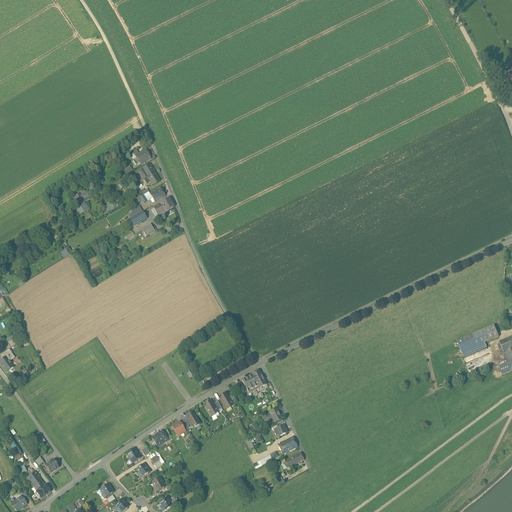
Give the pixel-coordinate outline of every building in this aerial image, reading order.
[(145,150),(135,157),(140,165),(151,159),(145,150)] [(149,165),(139,171),(147,184),(150,182),(152,186),(159,181),(149,165)] [(160,188),(150,195),(155,203),(165,197),(160,188)] [(143,190),(136,194),(137,195),(138,198),(140,197),(145,195),(145,194),(144,192),(143,190)] [(169,199),(160,204),(153,208),(158,217),(165,213),(174,208),(169,199)] [(84,202),(74,209),(78,215),(89,209),(84,202)] [(112,204),(102,210),(104,214),(114,209),(112,204)] [(139,206),(134,209),(134,210),(134,209),(135,211),(131,213),(133,217),(142,211),(139,206)] [(143,212),(128,221),(132,228),(147,219),(143,212)] [(150,225),(141,230),(146,237),(155,232),(150,225)] [(59,252),(63,258),(69,255),(66,249),(59,252)] [(494,326),(466,337),(471,349),(485,343),(499,337),(494,326)] [(511,337),(499,343),(504,354),(511,351),(511,337)] [(14,338),(8,343),(12,348),(18,344),(14,338)] [(485,343),(471,349),(473,354),(487,348),(485,343)] [(14,358),(9,350),(1,356),(3,360),(6,358),(9,362),(14,358)] [(511,351),(504,354),(503,355),(507,364),(499,367),(502,375),(511,371),(511,351)] [(3,360),(0,362),(0,364),(6,373),(13,368),(9,362),(6,358),(3,360)] [(194,379),(189,370),(186,372),(191,381),(194,379)] [(259,371),(251,375),(251,376),(242,381),(247,390),(249,389),(250,391),(257,387),(258,389),(262,388),(266,385),(259,371)] [(228,398),(226,394),(221,397),(222,398),(220,400),(226,410),(227,412),(231,410),(230,408),(229,406),(232,404),(228,398)] [(232,395),(228,398),(232,404),(236,402),(232,395)] [(213,405),(211,402),(206,404),(208,406),(205,407),(211,418),(215,415),(214,413),(217,412),(213,405)] [(222,409),(218,402),(213,405),(217,412),(222,409)] [(276,409),(269,413),(272,419),(275,424),(282,420),(276,409)] [(194,414),(191,416),(190,414),(186,417),(188,420),(192,427),(194,426),(195,427),(200,425),(194,414)] [(180,423),(172,427),(177,437),(182,434),(180,432),(184,430),(180,424),(180,423)] [(278,428),(274,431),(278,438),(287,433),(284,426),(278,428)] [(171,438),(167,430),(163,433),(168,441),(171,438)] [(162,432),(152,438),(158,447),(168,441),(163,433),(162,432)] [(292,438),(278,445),(283,455),(297,448),(292,438)] [(134,450),(126,455),(132,464),(140,459),(134,450)] [(300,453),(284,461),(286,466),(287,469),(304,461),(300,453)] [(155,469),(164,464),(159,454),(150,459),(155,469)] [(270,456),(257,462),(258,466),(254,467),(255,469),(272,461),(270,456)] [(44,463),(40,457),(35,460),(39,466),(44,463)] [(53,461),(45,466),(50,473),(58,468),(53,461)] [(149,472),(144,465),(136,470),(139,475),(138,476),(140,479),(149,472)] [(35,473),(27,479),(36,492),(45,486),(35,473)] [(165,487),(160,479),(152,484),(155,489),(154,490),(155,493),(165,487)] [(36,492),(41,500),(51,493),(45,485),(45,486),(36,492)] [(113,493),(108,485),(100,490),(103,495),(102,496),(104,499),(113,493)] [(29,499),(25,493),(21,496),(21,497),(25,502),(29,499)] [(103,502),(105,506),(114,499),(112,496),(103,502)] [(21,497),(11,504),(16,511),(17,511),(27,505),(25,502),(21,497)] [(175,498),(172,499),(172,498),(170,499),(170,500),(169,501),(172,507),(178,504),(176,501),(177,500),(175,498)] [(168,499),(159,503),(162,508),(161,509),(162,511),(172,507),(169,501),(168,499)] [(122,511),(128,507),(122,500),(115,506),(119,511),(118,511),(117,511),(122,511)]
